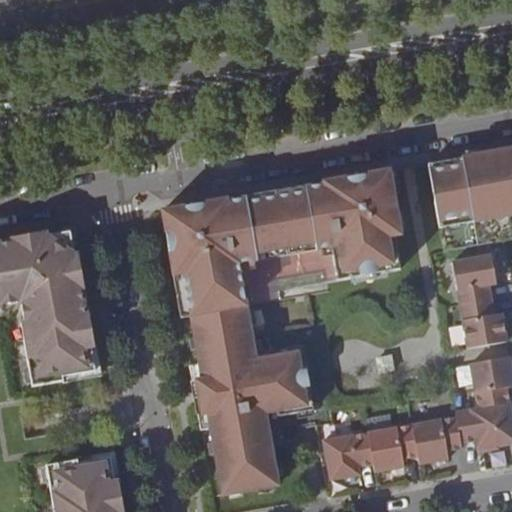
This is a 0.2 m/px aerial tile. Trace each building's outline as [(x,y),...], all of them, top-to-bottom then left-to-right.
[(511,149),(428,164),(444,252),(511,239),(511,226),(510,216),(511,215),(511,149)] [(187,210),(186,208),(163,212),(181,318),(191,317),(199,365),(190,367),(201,431),(211,429),(222,496),(278,486),(266,419),(265,413),(277,411),(277,417),(314,410),(302,346),(266,353),(267,359),(256,361),(255,355),(237,254),(329,238),(337,281),(400,269),(394,236),(400,235),(388,172),(365,175),(365,178),(348,181),(348,179),(324,183),(324,186),(306,189),(306,186),(245,197),(245,199),(227,203),(227,200),(203,205),(203,206),(187,210)] [(79,258),(74,228),(45,233),(45,237),(71,233),(75,259),(79,258)] [(45,237),(45,233),(15,238),(16,242),(0,244),(0,313),(1,314),(0,309),(23,306),(27,328),(22,328),(32,387),(63,382),(62,377),(94,372),(90,346),(95,346),(89,315),(84,316),(79,288),(84,288),(79,258),(75,259),(71,233),(45,237)] [(452,262),(460,306),(491,300),(489,285),(496,284),(491,255),(452,262)] [(89,315),(84,288),(79,288),(84,316),(89,315)] [(460,306),(467,350),(506,343),(502,314),(494,315),(491,300),(460,306)] [(0,309),(1,314),(19,310),(22,328),(27,328),(23,306),(0,309)] [(100,376),(95,346),(90,346),(94,372),(62,377),(63,382),(100,376)] [(266,353),(255,355),(256,361),(267,359),(266,353)] [(377,357),(380,373),(396,370),(393,354),(377,357)] [(511,372),(509,357),(470,364),(478,409),(509,403),(507,388),(511,387),(511,372)] [(455,413),(456,418),(461,445),(476,442),(477,450),(511,443),(511,417),(509,403),(478,409),(455,413)] [(277,411),(265,413),(266,419),(277,417),(277,411)] [(412,426),(419,465),(448,460),(447,453),(462,450),(461,445),(456,418),(412,426)] [(367,434),(374,473),(404,468),(402,460),(417,457),(412,426),(367,434)] [(323,442),(330,481),(360,476),(358,468),(373,466),(367,434),(323,442)] [(114,455),(78,460),(79,464),(110,460),(114,485),(119,484),(114,455)] [(123,511),(119,484),(114,485),(110,460),(79,464),(78,460),(46,466),(54,511),(123,511)]
